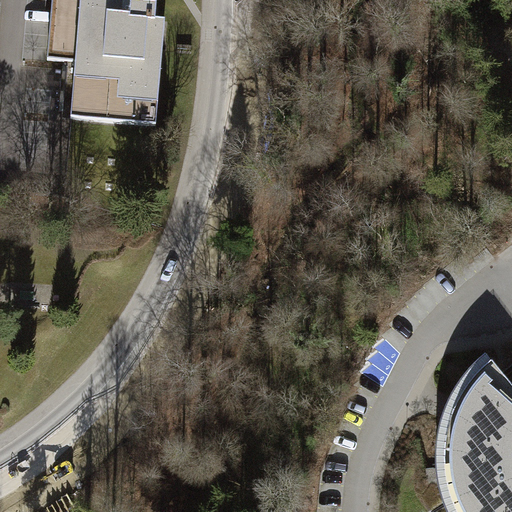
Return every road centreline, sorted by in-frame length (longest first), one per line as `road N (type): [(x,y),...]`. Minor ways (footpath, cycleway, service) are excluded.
road 1 (secondary): [(0,477),(89,413),(138,359),(189,249),(210,174),(228,72),(229,0)]
road 2 (unknown): [(40,0),(33,152)]
